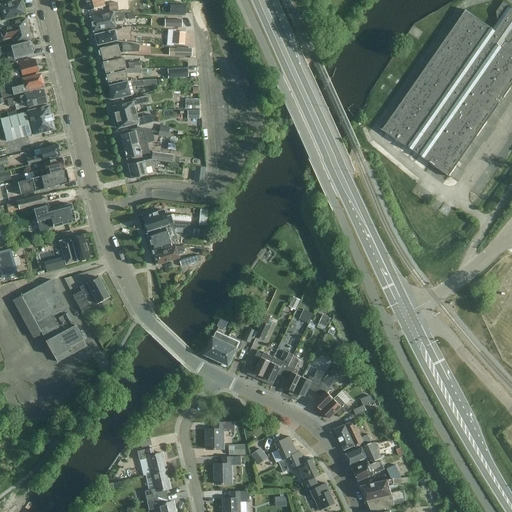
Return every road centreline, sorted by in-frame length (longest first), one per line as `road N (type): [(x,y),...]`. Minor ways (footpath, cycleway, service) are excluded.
road 1 (residential): [(215,378),(146,323),(110,259),(44,0)]
road 2 (secondary): [(261,0),(407,316)]
road 3 (secondary): [(407,316),(511,508)]
road 4 (residential): [(355,511),(324,440),(215,378)]
road 5 (residential): [(200,511),(183,434),(215,378)]
road 6 (unclassified): [(407,316),(490,255),(511,228)]
